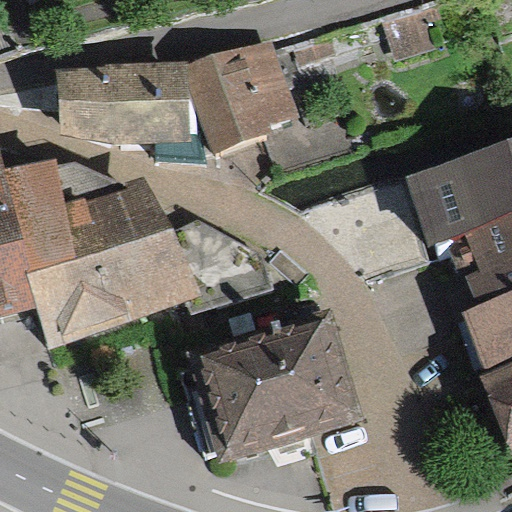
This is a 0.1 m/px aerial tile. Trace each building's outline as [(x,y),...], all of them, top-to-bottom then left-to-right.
[(440,5),(382,23),(395,62),(452,44),(440,5)] [(227,50),(187,62),(192,85),(213,154),(272,136),(269,126),(299,117),(274,36),(227,50)] [(160,64),(59,71),(61,134),(113,145),(192,141),(192,85),(187,62),(160,64)] [(511,143),(407,177),(416,204),(429,242),(453,235),(511,214),(511,143)] [(4,170),(0,154),(0,320),(37,311),(27,282),(32,280),(4,170)] [(37,311),(51,348),(187,302),(200,298),(169,231),(144,176),(124,183),(70,155),(63,157),(4,170),(32,280),(27,282),(37,311)] [(467,278),(476,304),(511,291),(511,214),(453,235),(459,254),(467,278)] [(200,298),(187,302),(192,314),(274,290),(261,252),(198,219),(169,231),(200,298)] [(511,291),(476,304),(462,312),(484,370),(511,356),(511,291)] [(333,308),(188,350),(220,461),(365,419),(333,308)] [(511,364),(482,377),(500,419),(511,448),(511,364)]
